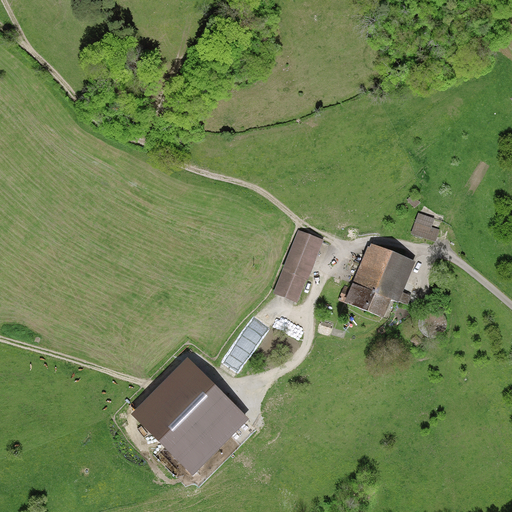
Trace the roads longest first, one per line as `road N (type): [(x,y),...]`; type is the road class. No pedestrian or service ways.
road 1 (track): [(344,246),(244,184),(166,160),(119,133),(0,23)]
road 2 (residential): [(236,386),(284,370),(302,350),(308,309),(344,246),(434,248),(511,306)]
road 3 (track): [(236,386),(189,351),(149,383),(0,340)]
